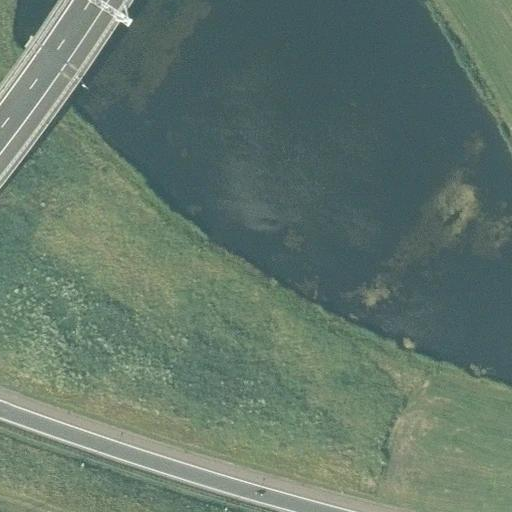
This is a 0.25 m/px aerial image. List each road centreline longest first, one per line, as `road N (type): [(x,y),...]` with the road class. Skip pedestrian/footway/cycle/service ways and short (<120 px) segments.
road 1 (motorway): [(322,511),(0,408)]
road 2 (motorway): [(0,118),(83,0)]
